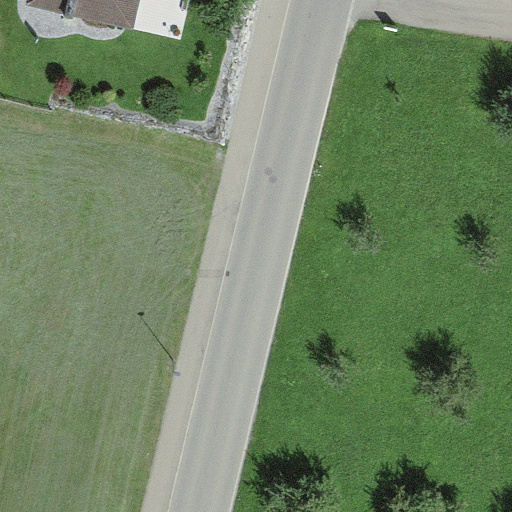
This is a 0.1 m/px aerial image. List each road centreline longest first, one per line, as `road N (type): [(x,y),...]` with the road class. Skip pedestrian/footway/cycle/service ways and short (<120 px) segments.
road 1 (tertiary): [(202,511),(319,0)]
road 2 (track): [(255,282),(511,324)]
